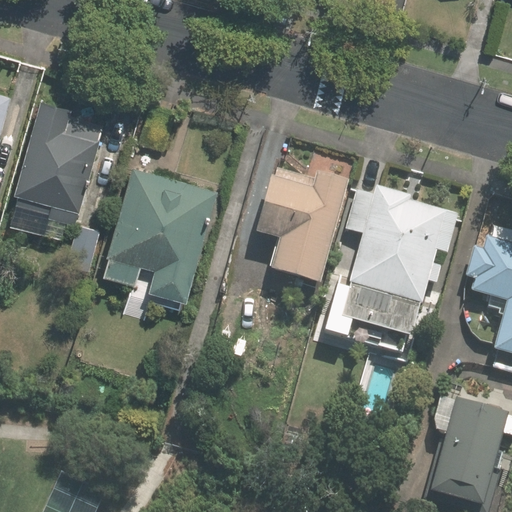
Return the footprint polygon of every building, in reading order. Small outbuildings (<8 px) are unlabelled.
[(0,126),(8,97),(0,94),(0,126)] [(69,110),(36,101),(10,196),(14,197),(12,205),(46,214),(45,218),(72,226),(100,126),(67,117),(69,110)] [(144,292),(183,304),(215,193),(129,167),(101,257),(105,258),(99,277),(131,286),(137,268),(150,272),(144,292)] [(273,172),(271,181),(268,180),(253,238),(275,244),(266,275),(317,289),(346,183),(315,174),(312,183),(273,172)] [(374,190),(372,197),(353,192),(343,233),(360,238),(337,323),(408,342),(417,307),(419,308),(425,286),(434,288),(439,268),(431,266),(434,254),(445,257),(455,217),(406,204),(408,199),(374,190)] [(98,232),(75,225),(64,266),(88,272),(98,232)] [(484,311),(501,316),(490,355),(511,361),(511,247),(483,240),(480,252),(471,250),(462,281),(471,284),(468,295),(487,300),(484,311)] [(477,511),(479,511),(507,418),(454,403),(426,497),(477,511)]
